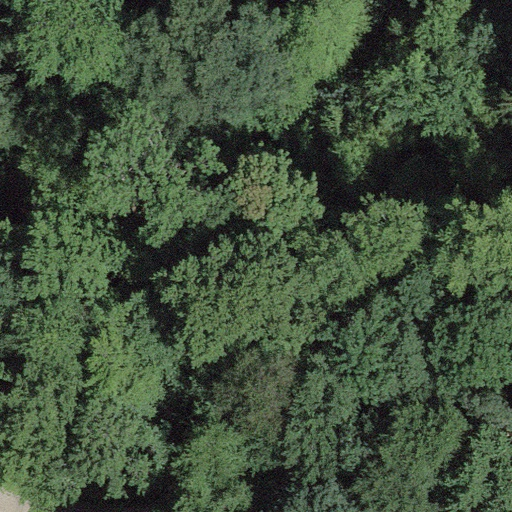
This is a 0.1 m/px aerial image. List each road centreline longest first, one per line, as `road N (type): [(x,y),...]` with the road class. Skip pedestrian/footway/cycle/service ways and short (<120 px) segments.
road 1 (track): [(511,16),(305,95),(0,179)]
road 2 (track): [(511,429),(214,511)]
